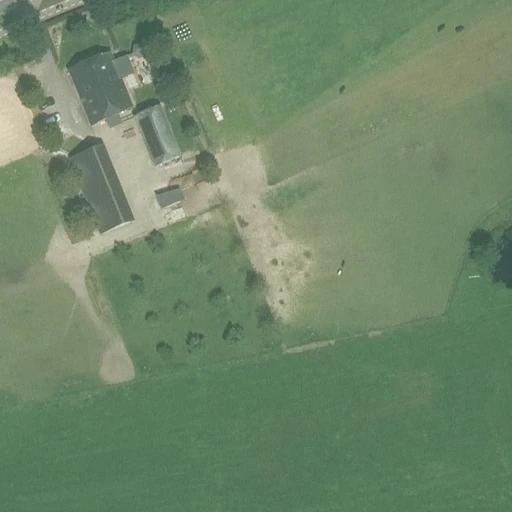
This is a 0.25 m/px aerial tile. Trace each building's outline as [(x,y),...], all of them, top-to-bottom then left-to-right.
[(90,127),(132,112),(112,56),(70,71),(90,127)] [(155,167),(178,158),(160,110),(137,120),(155,167)] [(107,167),(100,149),(70,161),(77,179),(107,167)] [(89,179),(93,198),(114,193),(110,174),(89,179)] [(176,183),(154,187),(157,199),(179,195),(176,183)]
